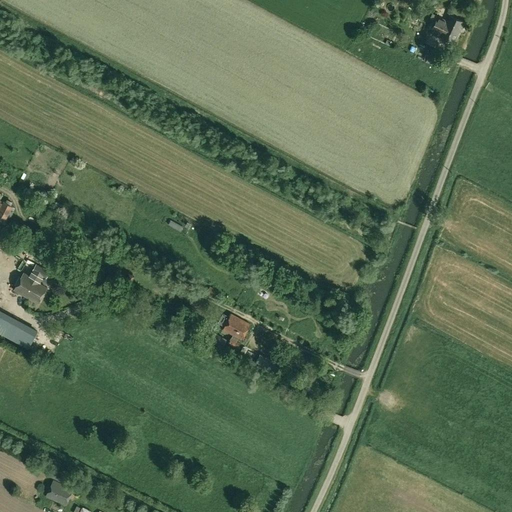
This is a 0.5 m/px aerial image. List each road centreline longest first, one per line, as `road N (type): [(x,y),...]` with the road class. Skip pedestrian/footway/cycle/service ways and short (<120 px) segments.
road 1 (unclassified): [(313,511),(505,0)]
road 2 (unknown): [(348,425),(113,300),(98,297),(44,319),(4,302)]
